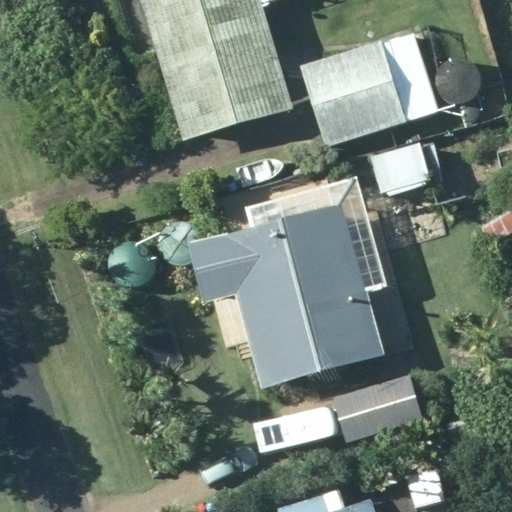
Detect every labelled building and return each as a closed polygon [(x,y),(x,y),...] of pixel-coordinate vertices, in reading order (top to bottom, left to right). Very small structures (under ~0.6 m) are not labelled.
[(155,20),(193,142),(299,109),(267,3),(275,0),(126,0),(135,25),(155,20)] [(416,34),(306,67),(331,146),(441,113),(416,34)] [(426,147),(377,159),(386,193),(435,181),(426,147)] [(355,224),(354,219),(350,205),(199,247),(216,304),(245,296),(272,391),(393,356),(362,249),(361,243),(363,245),(373,245),(380,238),(381,227),(377,218),(366,217),(358,220),(355,224)] [(415,386),(333,410),(346,453),(427,430),(415,386)] [(413,478),(423,511),(473,496),(465,464),(413,478)] [(382,511),(379,503),(347,511),(336,511),(331,496),(285,510),(285,511),(382,511)]
